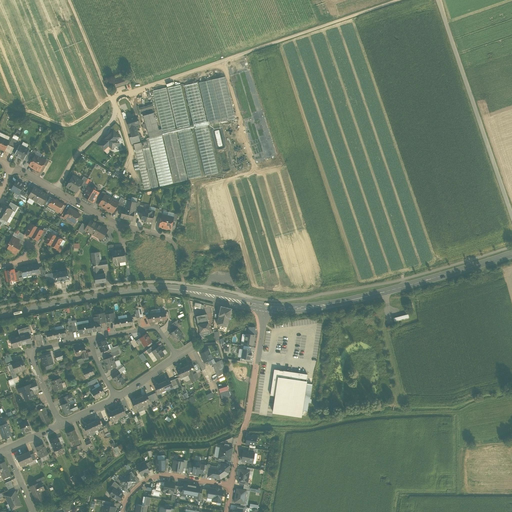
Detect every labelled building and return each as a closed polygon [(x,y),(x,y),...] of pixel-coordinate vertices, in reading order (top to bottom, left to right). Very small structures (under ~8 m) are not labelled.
[(175,129),(162,132),(163,135),(176,132),(177,132),(190,129),(190,128),(194,128),(207,125),(235,119),(225,77),(199,83),(208,121),(206,122),(193,125),(190,126),(177,129),(175,129)] [(121,78),(116,79),(116,82),(115,83),(116,86),(128,82),(126,79),(122,80),(121,78)] [(197,82),(184,85),(193,125),(206,122),(197,82)] [(180,85),(167,88),(177,129),(190,126),(180,85)] [(166,88),(152,91),(161,129),(162,132),(175,129),(166,88)] [(154,108),(140,112),(141,117),(143,116),(153,113),(155,112),(154,108)] [(153,113),(143,116),(148,133),(158,130),(153,113)] [(136,117),(126,120),(129,128),(135,126),(139,125),(136,117)] [(207,125),(194,128),(205,176),(218,173),(207,125)] [(135,126),(129,128),(132,137),(129,138),(131,144),(140,141),(135,126)] [(190,129),(177,132),(188,180),(202,177),(190,128),(190,129)] [(158,130),(148,133),(149,138),(162,135),(163,135),(162,132),(161,129),(158,130)] [(113,130),(103,140),(104,141),(98,145),(103,150),(108,146),(112,149),(119,143),(116,140),(120,137),(113,130)] [(176,132),(163,135),(174,183),(187,180),(176,132)] [(149,138),(148,138),(159,187),(173,183),(162,135),(149,138)] [(9,141),(0,136),(0,148),(4,151),(7,145),(9,141)] [(12,138),(9,145),(14,148),(17,140),(12,138)] [(147,141),(134,144),(135,151),(141,149),(142,149),(149,147),(147,141)] [(9,145),(7,145),(4,151),(11,154),(14,148),(9,145)] [(15,157),(25,163),(31,151),(21,145),(15,157)] [(149,147),(142,149),(151,188),(158,187),(149,147)] [(135,151),(144,190),(151,189),(141,149),(135,151)] [(33,157),(29,165),(34,168),(40,158),(35,155),(33,157)] [(45,161),(40,158),(34,168),(39,171),(43,164),(45,161)] [(81,181),(73,176),(71,179),(70,179),(68,182),(68,184),(67,187),(77,192),(81,185),(83,182),(81,181)] [(23,184),(16,180),(11,190),(15,193),(15,191),(19,193),(22,187),(23,184)] [(83,187),(81,191),(84,193),(88,187),(90,188),(91,187),(85,183),(83,187)] [(47,195),(34,187),(28,197),(42,205),(46,198),(47,195)] [(93,187),(92,187),(91,189),(90,188),(88,187),(84,193),(83,196),(93,202),(98,192),(95,191),(96,190),(95,188),(94,187),(93,187)] [(105,195),(102,198),(99,204),(104,207),(104,208),(106,209),(112,199),(105,195)] [(63,204),(52,199),(46,209),(53,213),(55,210),(59,211),(63,204)] [(118,202),(112,199),(106,209),(107,210),(107,209),(113,212),(116,207),(119,203),(118,202)] [(136,203),(127,201),(126,205),(125,205),(122,208),(122,210),(120,218),(132,220),(136,203)] [(18,206),(10,202),(7,207),(12,210),(15,212),(18,206)] [(7,207),(2,204),(0,208),(0,210),(9,216),(12,210),(7,207)] [(74,211),(69,208),(68,211),(64,217),(64,218),(70,221),(72,220),(75,222),(77,222),(78,220),(77,219),(80,214),(76,212),(75,213),(74,212),(74,211)] [(143,208),(142,213),(140,220),(143,220),(142,223),(146,223),(149,210),(143,208)] [(64,209),(59,217),(64,219),(64,218),(64,217),(68,211),(64,209)] [(9,216),(0,210),(0,217),(1,218),(6,221),(9,216)] [(154,211),(149,210),(146,223),(149,224),(149,222),(152,222),(154,216),(155,211),(154,211)] [(162,215),(161,218),(159,226),(165,228),(167,216),(162,215)] [(173,218),(167,216),(165,228),(171,229),(173,220),(173,218)] [(94,222),(91,220),(87,226),(85,230),(92,234),(97,224),(94,222)] [(82,223),(78,231),(83,234),(85,230),(87,226),(82,223)] [(31,224),(25,233),(31,237),(37,227),(31,224)] [(103,228),(97,224),(92,234),(101,239),(102,240),(104,235),(107,230),(103,227),(103,228)] [(37,227),(31,237),(37,240),(40,235),(43,231),(42,231),(37,227)] [(50,233),(48,237),(45,242),(51,245),(56,236),(50,233)] [(109,238),(104,235),(102,240),(101,239),(100,242),(105,245),(109,238)] [(65,241),(56,236),(51,245),(56,249),(57,249),(59,245),(62,247),(65,241)] [(20,244),(11,239),(9,244),(10,244),(8,248),(13,251),(12,251),(15,253),(17,250),(18,250),(20,247),(19,246),(20,244)] [(107,261),(100,262),(98,252),(91,253),(94,275),(99,274),(98,268),(108,267),(107,261)] [(38,264),(29,266),(31,275),(40,273),(39,267),(38,264)] [(29,266),(21,268),(21,270),(22,276),(23,276),(31,275),(29,266)] [(14,270),(5,271),(6,275),(5,276),(6,279),(7,280),(7,281),(8,281),(9,282),(11,281),(12,280),(15,279),(16,279),(14,272),(14,270)] [(67,270),(54,273),(56,282),(60,281),(60,282),(65,281),(65,280),(69,280),(67,270)] [(99,274),(94,275),(95,284),(106,282),(104,273),(99,274)] [(231,309),(220,306),(218,315),(216,324),(222,326),(227,327),(229,318),(231,309)] [(165,312),(156,314),(157,321),(166,320),(165,312)] [(408,312),(392,317),(394,322),(410,318),(408,312)] [(104,313),(93,315),(93,316),(93,318),(94,318),(94,322),(89,323),(90,332),(101,330),(100,323),(106,322),(105,319),(105,315),(104,313)] [(105,319),(106,322),(114,321),(114,320),(115,320),(114,313),(105,315),(105,319)] [(156,313),(147,315),(148,322),(157,321),(156,314),(156,313)] [(206,314),(196,316),(200,332),(210,330),(206,314)] [(132,317),(123,319),(124,326),(133,325),(132,317)] [(115,320),(114,320),(114,321),(115,328),(124,326),(123,319),(115,320)] [(88,320),(80,322),(80,325),(75,325),(76,328),(78,328),(79,334),(90,332),(89,323),(88,320)] [(29,327),(18,330),(20,336),(29,333),(29,334),(31,333),(29,327)] [(64,329),(55,331),(57,338),(65,336),(64,329)] [(173,331),(170,334),(173,338),(172,339),(175,343),(183,337),(177,329),(173,331)] [(55,331),(46,333),(48,340),(57,338),(55,331)] [(29,333),(20,336),(22,344),(27,343),(27,344),(32,342),(29,334),(29,333)] [(151,342),(146,334),(139,338),(142,342),(141,342),(145,347),(151,342)] [(253,344),(254,335),(246,334),(244,343),(253,344)] [(20,336),(10,339),(13,348),(18,347),(17,346),(22,344),(20,336)] [(105,340),(97,343),(101,352),(105,351),(109,349),(110,348),(110,349),(112,348),(110,344),(107,345),(105,340)] [(155,344),(146,350),(149,354),(152,352),(152,351),(157,348),(155,344)] [(84,346),(75,348),(77,355),(81,354),(82,358),(83,358),(88,357),(87,353),(86,353),(84,346)] [(164,355),(159,347),(157,348),(152,351),(152,352),(157,359),(157,360),(164,355)] [(251,350),(243,349),(241,358),(246,359),(250,360),(250,356),(251,357),(251,353),(251,350)] [(208,350),(200,353),(204,362),(209,360),(211,364),(213,364),(212,364),(214,363),(212,359),(208,350)] [(61,352),(55,355),(57,360),(63,358),(61,352)] [(157,359),(152,352),(149,354),(154,361),(157,359)] [(50,353),(41,356),(43,362),(42,362),(43,366),(53,363),(50,353)] [(108,358),(104,360),(108,370),(116,367),(112,357),(112,356),(108,358)] [(22,360),(12,364),(8,366),(13,379),(8,380),(11,387),(15,385),(16,384),(15,383),(19,382),(17,377),(16,373),(19,372),(19,371),(25,368),(22,360)] [(221,360),(214,363),(212,364),(213,364),(215,370),(224,367),(221,360)] [(192,363),(184,367),(188,376),(191,382),(196,379),(193,372),(195,371),(192,363)] [(91,367),(82,371),(85,378),(94,374),(91,367)] [(184,367),(176,370),(180,378),(184,376),(185,377),(188,376),(184,367)] [(224,367),(215,370),(218,377),(225,372),(224,367)] [(211,382),(205,369),(201,371),(207,384),(211,382)] [(307,374),(274,369),(270,395),(275,396),(273,413),(301,417),(302,411),(307,411),(308,402),(311,403),(311,399),(310,399),(312,385),(306,384),(307,374)] [(119,374),(112,379),(118,387),(125,382),(119,374)] [(59,378),(51,381),(55,391),(63,388),(59,378)] [(169,379),(161,382),(166,391),(169,390),(168,389),(173,387),(173,386),(170,381),(169,379)] [(30,384),(17,389),(19,393),(23,391),(26,400),(34,396),(32,389),(34,389),(34,390),(38,388),(36,382),(30,385),(30,384)] [(161,382),(154,386),(157,394),(162,392),(162,393),(166,391),(161,382)] [(100,386),(91,392),(95,399),(105,394),(100,386)] [(219,388),(222,398),(231,396),(228,386),(219,388)] [(68,395),(63,398),(65,403),(69,402),(74,399),(72,394),(68,395)] [(147,394),(139,398),(143,407),(146,405),(146,404),(150,402),(147,394)] [(139,398),(131,401),(135,409),(139,407),(140,408),(143,407),(139,398)] [(65,403),(61,405),(65,414),(78,408),(76,403),(74,404),(71,406),(69,402),(65,403)] [(44,408),(41,409),(40,409),(38,406),(36,407),(42,420),(40,421),(42,425),(50,421),(46,412),(46,411),(44,408)] [(122,406),(115,410),(118,418),(124,415),(126,414),(122,406)] [(115,410),(107,413),(110,421),(113,420),(118,418),(115,410)] [(99,419),(91,422),(94,431),(100,428),(102,427),(101,426),(102,426),(99,419)] [(26,420),(21,423),(22,424),(19,425),(23,433),(31,430),(29,426),(26,420)] [(91,422),(83,426),(87,434),(89,433),(94,431),(91,422)] [(7,423),(0,425),(0,439),(8,436),(12,435),(11,435),(10,432),(11,432),(10,432),(7,423)] [(102,426),(101,426),(102,427),(100,428),(101,431),(102,431),(105,435),(110,433),(106,424),(102,426)] [(74,430),(66,433),(70,442),(78,438),(74,430)] [(246,443),(246,444),(250,444),(254,445),(256,436),(253,435),(252,437),(248,436),(246,443)] [(57,438),(50,441),(54,451),(62,448),(60,444),(57,438)] [(78,438),(70,442),(73,448),(81,445),(78,438)] [(43,444),(35,447),(40,457),(42,457),(43,460),(48,458),(46,455),(48,454),(43,444)] [(220,448),(218,458),(224,459),(230,459),(232,448),(228,447),(224,446),(220,446),(220,448)] [(248,452),(243,451),(242,461),(252,463),(254,453),(248,452)] [(29,452),(16,457),(20,466),(33,460),(30,455),(29,452)] [(157,470),(165,470),(165,468),(165,460),(157,460),(157,470)] [(172,470),(182,472),(183,467),(183,462),(180,462),(180,460),(177,460),(177,461),(174,460),(172,470)] [(205,473),(207,466),(200,465),(200,461),(194,460),(194,464),(190,463),(188,471),(192,472),(192,474),(198,475),(198,473),(205,474),(205,473)] [(4,462),(0,463),(0,471),(3,478),(10,475),(4,462)] [(149,471),(145,463),(137,467),(138,470),(137,470),(139,474),(140,473),(141,476),(143,475),(144,476),(147,474),(147,473),(149,472),(149,471)] [(208,474),(208,476),(220,479),(228,473),(229,465),(221,464),(220,468),(218,470),(209,469),(208,474)] [(246,470),(240,469),(238,483),(247,484),(248,478),(249,471),(246,470)] [(90,471),(86,473),(90,480),(94,477),(90,471)] [(134,483),(136,481),(133,478),(130,474),(124,479),(122,479),(121,480),(120,482),(122,484),(124,484),(127,488),(131,485),(132,486),(134,484),(134,483)] [(11,481),(5,483),(8,489),(13,487),(11,481)] [(113,488),(118,491),(121,487),(114,481),(111,487),(113,488)] [(37,484),(30,487),(29,486),(29,487),(36,503),(44,500),(41,491),(45,490),(41,482),(37,484)] [(170,492),(173,493),(174,485),(175,483),(165,482),(164,489),(163,491),(166,492),(170,493),(170,492)] [(197,499),(198,499),(199,493),(200,487),(184,484),(183,487),(181,487),(180,493),(182,493),(181,498),(187,499),(188,497),(197,499)] [(109,495),(119,501),(123,494),(118,491),(113,488),(109,495)] [(212,501),(221,503),(223,491),(209,488),(208,490),(207,497),(213,498),(212,501)] [(246,491),(237,489),(234,502),(240,503),(243,504),(246,491)] [(21,506),(15,491),(5,495),(8,504),(10,503),(13,509),(11,510),(21,506)] [(70,503),(62,508),(64,511),(67,511),(69,511),(73,509),(70,503)]
